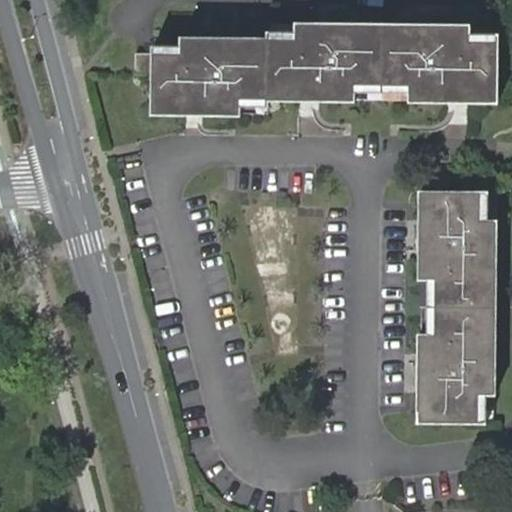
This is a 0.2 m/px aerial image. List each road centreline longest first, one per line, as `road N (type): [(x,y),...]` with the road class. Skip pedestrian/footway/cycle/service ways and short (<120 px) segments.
road 1 (tertiary): [(53,179),(123,365)]
road 2 (tertiary): [(123,365),(81,171)]
road 3 (tertiary): [(1,0),(53,179)]
road 4 (tertiary): [(81,171),(37,0)]
road 5 (tertiary): [(123,365),(161,511)]
road 6 (unknown): [(367,463),(511,440)]
